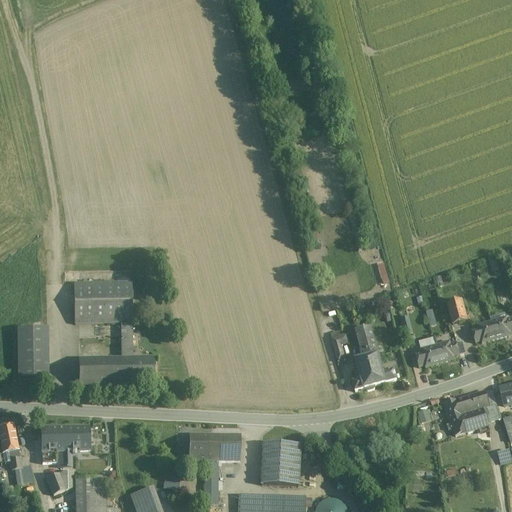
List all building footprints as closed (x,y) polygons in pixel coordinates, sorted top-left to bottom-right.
[(136,187),(61,197),(63,288),(73,288),(131,287),(164,287),(136,187)] [(384,267),(377,269),(383,289),(390,287),(384,267)] [(434,286),(427,288),(429,296),(436,294),(434,286)] [(131,287),(73,288),(74,330),(120,329),(132,329),(131,287)] [(462,305),(447,309),(453,331),(468,327),(462,305)] [(511,324),(507,326),(506,323),(492,328),(497,346),(511,342),(511,340),(511,339),(511,324)] [(492,328),(477,332),(478,334),(472,336),(476,350),(482,348),(482,350),(497,346),(492,328)] [(120,329),(120,343),(132,343),(132,329),(120,329)] [(370,333),(357,337),(365,366),(357,368),(362,385),(353,388),(356,397),(367,394),(367,395),(368,396),(370,397),(371,397),(373,396),(375,392),(397,386),(394,377),(384,380),(370,333)] [(42,334),(17,334),(18,384),(43,384),(42,334)] [(341,341),(332,344),(338,368),(345,366),(341,352),(349,350),(346,340),(341,341)] [(132,343),(120,343),(121,365),(127,365),(132,364),(132,343)] [(450,347),(436,351),(441,370),(455,366),(455,363),(461,362),(460,361),(457,349),(457,348),(451,349),(450,347)] [(463,347),(457,349),(460,361),(466,360),(463,347)] [(421,355),(422,358),(416,359),(416,360),(419,373),(420,373),(426,371),(426,374),(441,370),(436,351),(421,355)] [(419,373),(416,360),(410,361),(414,374),(419,373)] [(132,364),(127,365),(128,393),(153,393),(153,364),(151,364),(132,364)] [(121,365),(80,365),(79,365),(79,394),(128,393),(127,365),(121,365)] [(511,392),(500,395),(505,413),(511,410),(511,392)] [(486,399),(445,411),(450,425),(462,422),(484,415),(490,413),(486,399)] [(484,415),(462,422),(468,439),(469,439),(470,441),(490,435),(484,415)] [(429,416),(418,420),(419,425),(431,422),(429,416)] [(462,422),(450,425),(456,443),(468,439),(462,422)] [(503,426),(506,438),(511,436),(511,432),(510,424),(503,426)] [(13,431),(0,433),(0,449),(2,459),(3,469),(10,468),(9,465),(19,464),(13,431)] [(65,434),(41,435),(42,458),(62,457),(66,457),(65,434)] [(88,434),(65,434),(66,457),(71,457),(89,456),(88,434)] [(208,441),(189,441),(189,468),(204,468),(208,468),(208,441)] [(239,442),(208,441),(208,468),(217,468),(218,468),(239,468),(239,442)] [(302,452),(262,450),(260,491),(300,493),(302,452)] [(62,457),(42,458),(42,469),(57,468),(57,464),(62,464),(62,457)] [(66,457),(62,457),(62,464),(62,474),(72,474),(71,457),(66,457)] [(19,464),(9,465),(10,468),(11,477),(15,476),(21,475),(19,464)] [(208,468),(204,468),(204,477),(204,511),(217,511),(217,468),(208,468)] [(29,473),(21,475),(15,476),(17,490),(32,487),(29,473)] [(455,475),(443,477),(444,483),(456,481),(455,475)] [(64,477),(58,479),(65,496),(71,493),(64,477)] [(58,479),(46,484),(53,501),(63,497),(65,496),(58,479)] [(179,483),(160,482),(159,489),(164,489),(163,494),(178,495),(179,483)] [(105,511),(105,483),(75,483),(75,511),(105,511)] [(159,511),(153,493),(129,502),(132,511),(159,511)] [(63,497),(53,501),(57,510),(66,506),(63,497)] [(244,511),(245,501),(238,501),(237,511),(244,511)] [(285,511),(285,503),(245,501),(244,511),(285,511)] [(296,511),(297,503),(285,503),(285,511),(296,511)] [(306,511),(307,504),(297,503),(296,511),(306,511)]
